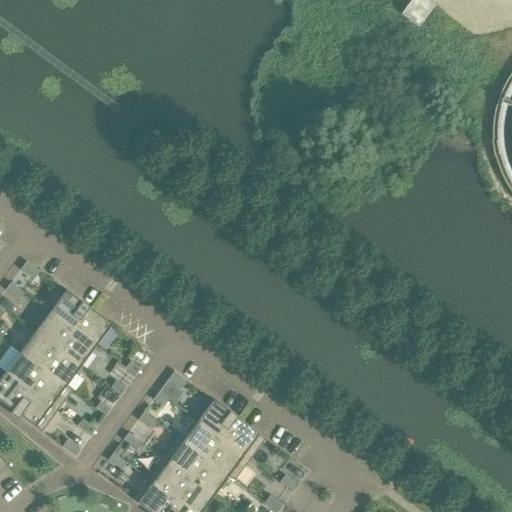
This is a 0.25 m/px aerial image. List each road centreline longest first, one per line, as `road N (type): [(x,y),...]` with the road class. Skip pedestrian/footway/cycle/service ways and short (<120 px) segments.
road 1 (residential): [(178,340),(345,454),(302,511)]
road 2 (residential): [(29,230),(178,340)]
road 3 (residential): [(178,340),(81,475)]
